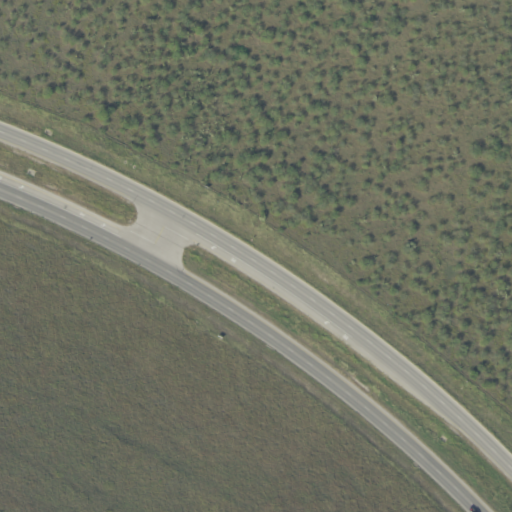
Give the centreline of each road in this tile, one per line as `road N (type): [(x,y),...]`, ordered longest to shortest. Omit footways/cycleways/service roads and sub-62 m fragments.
road 1 (primary): [(146,260),(340,389),(477,511)]
road 2 (primary): [(352,331),(172,211)]
road 3 (primary): [(511,472),(352,331)]
road 4 (primary): [(172,211),(0,131)]
road 5 (primary): [(0,189),(146,260)]
